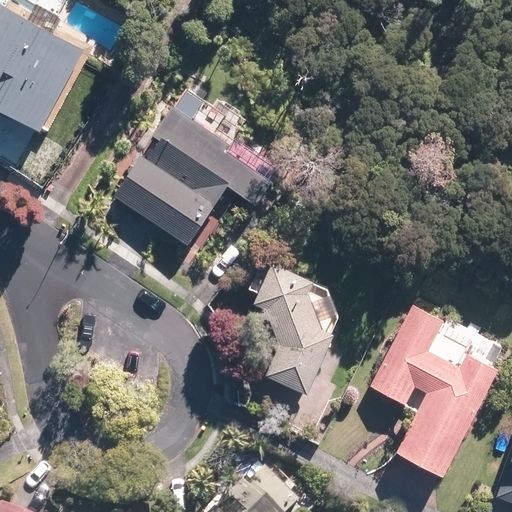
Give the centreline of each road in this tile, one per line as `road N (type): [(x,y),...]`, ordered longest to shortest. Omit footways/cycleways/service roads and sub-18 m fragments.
road 1 (residential): [(192,398),(175,437),(144,457),(105,457),(69,440),(43,400),(30,306),(7,224)]
road 2 (residential): [(7,224),(184,336),(197,377),(192,398)]
